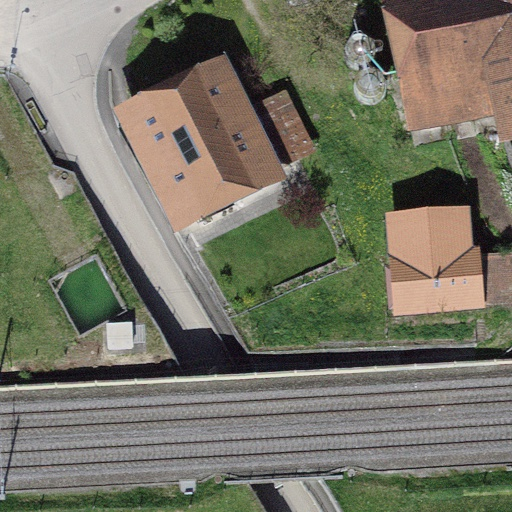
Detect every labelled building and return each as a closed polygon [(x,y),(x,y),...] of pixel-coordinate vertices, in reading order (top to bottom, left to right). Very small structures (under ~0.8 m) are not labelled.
[(511,0),(394,0),(416,102),(496,85),(509,139),(511,138),(511,0)] [(262,179),(215,83),(138,120),(162,168),(186,216),(262,179)] [(273,165),(308,147),(281,100),(250,117),(262,141),(273,165)] [(429,225),(395,228),(402,312),(511,302),(511,256),(466,260),(462,222),(429,225)] [(147,330),(116,332),(117,348),(148,347),(147,330)]
